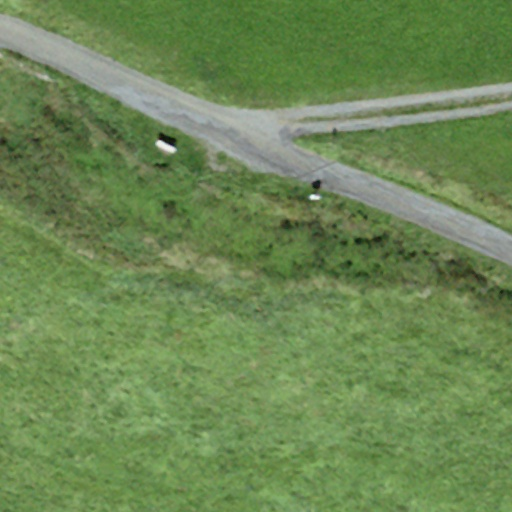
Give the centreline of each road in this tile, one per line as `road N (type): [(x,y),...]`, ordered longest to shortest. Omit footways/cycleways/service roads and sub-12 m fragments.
road 1 (track): [(511,245),(458,217),(236,136),(0,27)]
road 2 (track): [(236,136),(291,120),(511,92)]
